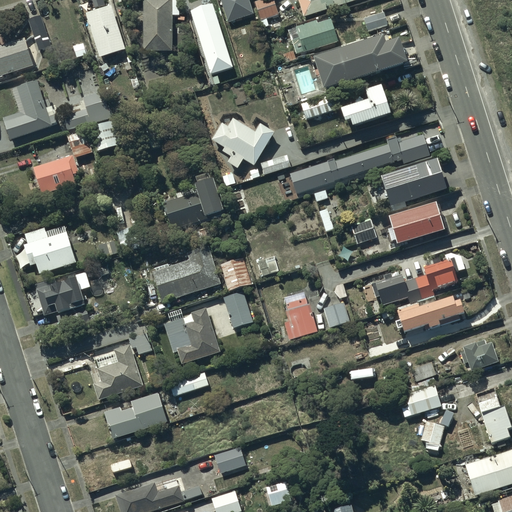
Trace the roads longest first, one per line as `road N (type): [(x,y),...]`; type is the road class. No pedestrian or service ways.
road 1 (residential): [(438,0),(511,227)]
road 2 (residential): [(0,333),(57,511)]
